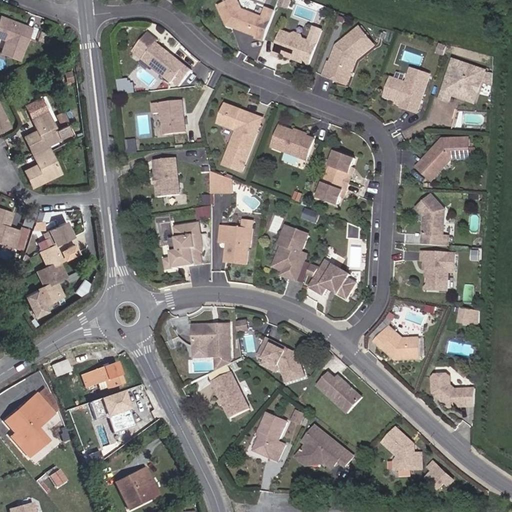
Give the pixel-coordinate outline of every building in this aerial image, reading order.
[(258,37),(265,19),(243,10),(238,0),(232,0),(219,6),(228,25),(234,28),(235,25),(238,27),(238,29),(258,37)] [(288,9),(291,0),(281,0),(279,5),(288,9)] [(19,61),(31,28),(22,24),(18,26),(15,24),(13,21),(0,15),(0,33),(4,35),(6,40),(1,54),(19,61)] [(340,81),(345,69),(347,70),(352,68),(355,60),(362,54),(364,55),(375,46),(361,28),(346,41),(343,48),(338,46),(332,64),(330,63),(325,76),(340,81)] [(44,43),(47,34),(40,31),(37,40),(44,43)] [(309,66),(317,45),(303,39),(302,36),(296,34),(293,35),(283,31),(274,55),(282,58),(283,56),(283,54),(296,58),(297,61),(309,66)] [(180,87),(193,71),(172,54),(170,56),(165,52),(167,50),(158,43),(160,41),(150,33),(141,44),(150,52),(144,60),(172,82),(174,82),(180,87)] [(144,60),(150,52),(141,44),(134,52),(144,60)] [(444,55),(447,47),(441,44),(437,53),(444,55)] [(348,84),(357,61),(364,55),(362,54),(355,60),(352,68),(347,70),(345,69),(340,81),(348,84)] [(457,58),(443,97),(452,100),(454,93),(463,96),(465,92),(471,94),(477,92),(481,80),(485,81),(489,70),(457,58)] [(418,113),(431,76),(412,69),(407,83),(392,78),(386,97),(398,102),(404,103),(403,106),(403,108),(418,113)] [(465,92),(463,96),(477,101),(485,81),(481,80),(477,92),(471,94),(465,92)] [(56,130),(41,99),(28,105),(38,126),(36,127),(38,131),(39,134),(34,137),(33,133),(25,137),(32,152),(32,153),(35,152),(47,146),(72,134),(67,125),(63,127),(56,130)] [(188,133),(184,101),(163,103),(164,113),(166,135),(188,133)] [(164,113),(163,103),(154,104),(155,114),(164,113)] [(38,126),(28,105),(26,106),(36,127),(38,126)] [(244,172),(260,131),(253,128),(256,120),(242,114),(243,111),(228,105),(221,124),(238,131),(225,165),(244,172)] [(0,130),(9,126),(0,108),(0,130)] [(260,131),(264,119),(243,111),(242,114),(256,120),(253,128),(260,131)] [(70,124),(65,112),(58,115),(63,127),(67,125),(70,124)] [(308,161),(316,139),(281,126),(273,148),(308,161)] [(471,158),(470,139),(444,140),(435,150),(436,154),(432,158),(428,158),(419,168),(433,181),(453,159),(471,158)] [(53,157),(47,146),(35,152),(38,160),(36,161),(38,165),(40,168),(35,171),(33,167),(26,171),(33,186),(60,174),(55,163),(53,165),(50,158),(53,157)] [(351,184),(354,175),(351,174),(353,168),(357,159),(338,152),(332,167),(340,170),(337,179),(351,184)] [(182,195),(178,158),(156,161),(160,198),(182,195)] [(224,193),(224,182),(226,182),(226,177),(213,172),(213,193),(224,193)] [(233,193),(233,179),(226,177),(226,182),(224,182),(224,193),(233,193)] [(343,197),(345,191),(347,192),(351,184),(337,179),(334,187),(326,183),(320,199),(339,206),(343,197)] [(302,197),(303,195),(297,193),(294,199),(303,202),(305,198),(302,197)] [(449,247),(450,237),(444,237),(446,211),(433,196),(419,209),(428,220),(428,223),(426,223),(424,245),(449,247)] [(211,218),(211,206),(199,208),(200,220),(211,218)] [(0,242),(21,249),(28,230),(20,228),(19,231),(7,227),(3,226),(5,221),(9,222),(11,214),(0,210),(0,242)] [(316,223),(319,214),(307,210),(304,218),(316,223)] [(33,223),(36,214),(29,211),(26,220),(33,223)] [(71,237),(68,230),(65,222),(45,232),(52,246),(58,244),(62,242),(72,237),(72,236),(71,237)] [(203,234),(201,223),(190,225),(192,236),(203,234)] [(204,253),(205,246),(203,234),(192,236),(190,225),(176,227),(178,239),(181,252),(174,253),(175,258),(167,260),(169,271),(205,264),(203,253),(204,253)] [(244,246),(246,229),(222,227),(221,243),(229,243),(227,263),(248,265),(250,246),(244,246)] [(303,253),(310,235),(288,227),(281,245),(283,246),(275,267),(285,271),(291,273),(289,278),(298,282),(308,255),(303,253)] [(252,247),(253,230),(246,229),(244,246),(250,246),(252,247)] [(181,252),(178,239),(172,240),(174,253),(181,252)] [(61,251),(58,244),(52,246),(42,251),(49,266),(55,263),(59,261),(69,257),(69,256),(68,256),(65,249),(61,251)] [(456,272),(457,254),(423,253),(423,261),(426,261),(426,269),(432,269),(432,274),(430,276),(429,290),(448,291),(449,272),(456,272)] [(348,299),(358,283),(350,278),(351,275),(328,261),(312,288),(336,302),(340,295),(341,292),(346,295),(344,297),(348,299)] [(58,271),(55,263),(49,266),(39,271),(46,286),(52,283),(56,281),(66,276),(65,276),(62,269),(58,271)] [(315,278),(320,270),(312,267),(309,275),(315,278)] [(55,290),(52,283),(46,286),(25,296),(35,316),(46,311),(43,305),(63,296),(63,295),(62,295),(59,288),(55,290)] [(479,326),(480,311),(462,308),(460,323),(479,326)] [(250,331),(248,321),(238,322),(240,332),(250,331)] [(232,356),(231,325),(222,325),(219,327),(214,327),(211,326),(195,326),(196,346),(211,346),(212,357),(222,357),(227,357),(232,356)] [(404,339),(391,328),(378,343),(392,356),(394,355),(397,357),(397,360),(421,359),(420,339),(404,339)] [(306,377),(298,354),(294,352),(292,353),(289,351),(288,349),(268,339),(260,356),(267,359),(281,367),(283,367),(288,383),(306,377)] [(212,357),(211,346),(196,346),(196,357),(212,357)] [(71,371),(66,359),(54,364),(59,375),(71,371)] [(278,372),(281,367),(267,359),(264,365),(278,372)] [(123,383),(117,363),(82,376),(86,387),(97,383),(104,381),(107,388),(107,389),(123,383)] [(251,409),(233,372),(213,382),(232,419),(251,409)] [(349,414),(364,398),(356,390),(354,391),(351,389),(352,387),(340,376),(337,379),(331,373),(319,386),(349,414)] [(475,406),(476,389),(456,390),(452,385),(451,377),(448,375),(436,375),(433,378),(434,394),(435,395),(439,394),(441,396),(440,398),(450,408),(475,406)] [(107,388),(104,381),(97,383),(100,390),(107,388)] [(58,410),(46,386),(36,395),(54,414),(58,410)] [(133,428),(121,393),(88,404),(94,422),(106,417),(112,435),(133,428)] [(27,456),(46,440),(36,429),(54,414),(36,395),(5,422),(15,434),(11,437),(27,456)] [(301,425),(306,415),(298,411),(293,421),(301,425)] [(262,432),(253,451),(276,463),(284,445),(278,442),(288,422),(268,412),(258,431),(262,432)] [(346,467),(355,457),(317,426),(309,436),(313,439),(307,446),(298,458),(306,465),(311,458),(321,458),(328,464),(329,462),(335,467),(339,462),(346,467)] [(423,470),(423,454),(416,454),(415,444),(412,445),(411,443),(411,440),(398,429),(385,443),(400,457),(397,461),(397,470),(423,470)] [(307,446),(313,439),(309,436),(304,443),(307,446)] [(446,482),(451,477),(435,463),(430,468),(434,471),(428,478),(440,489),(446,482)] [(153,485),(145,469),(129,477),(131,480),(117,487),(128,509),(153,497),(149,488),(153,485)] [(59,473),(57,470),(48,478),(58,489),(61,486),(54,478),(59,473)] [(42,482),(47,478),(45,475),(36,482),(45,493),(49,490),(42,482)] [(117,487),(131,480),(129,477),(115,484),(117,487)] [(450,486),(455,481),(451,477),(446,482),(450,486)] [(158,495),(153,485),(149,488),(153,497),(158,495)] [(34,511),(32,503),(9,510),(9,511),(34,511)]
